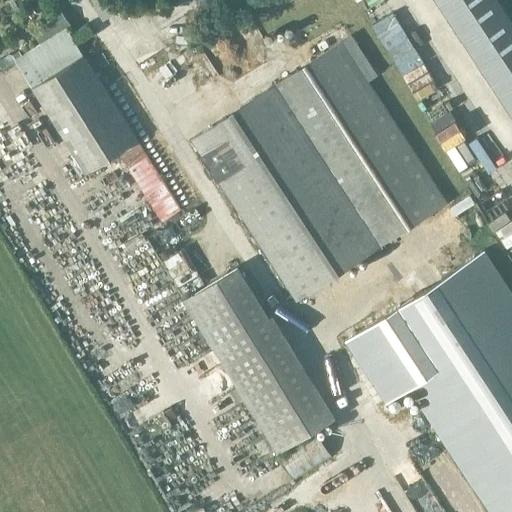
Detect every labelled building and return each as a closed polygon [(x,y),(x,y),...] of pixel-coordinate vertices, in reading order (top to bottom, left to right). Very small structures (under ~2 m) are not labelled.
[(117,11),(109,0),(91,0),(104,19),(117,11)] [(511,21),(498,0),(437,0),(511,113),(511,21)] [(382,20),(370,26),(377,41),(390,35),(382,20)] [(66,25),(15,58),(33,86),(57,72),(84,54),(66,25)] [(193,139),(297,300),(447,203),(368,80),(378,73),(353,35),(193,139)] [(426,35),(418,43),(429,55),(437,47),(426,35)] [(188,46),(179,50),(185,65),(195,61),(188,46)] [(84,54),(57,72),(33,86),(88,173),(120,153),(139,141),(84,54)] [(444,61),(432,68),(436,76),(422,84),(425,91),(415,97),(420,106),(457,86),(444,61)] [(423,112),(434,129),(454,116),(442,99),(423,112)] [(139,141),(120,153),(162,220),(181,207),(139,141)] [(456,165),(472,155),(467,147),(451,156),(456,165)] [(347,339),(387,402),(413,385),(496,511),(511,511),(511,297),(482,251),(419,292),(347,339)] [(239,265),(184,299),(215,350),(270,317),(239,265)] [(270,317),(215,350),(279,454),(280,454),(316,432),(334,421),(270,317)] [(280,454),(296,480),(332,458),(316,432),(280,454)]
